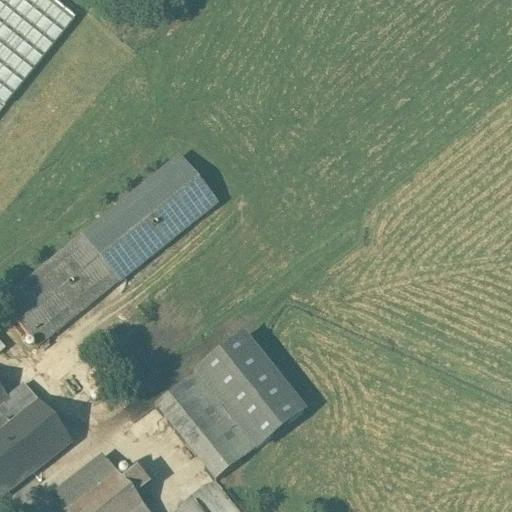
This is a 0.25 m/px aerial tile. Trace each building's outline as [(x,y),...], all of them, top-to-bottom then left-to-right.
[(0,0),(0,22),(17,0),(0,0)] [(44,0),(29,0),(0,36),(0,119),(76,25),(44,0)] [(82,241),(6,303),(3,300),(0,302),(3,306),(1,307),(38,353),(47,345),(49,348),(51,346),(49,344),(119,287),(111,277),(115,274),(112,271),(109,274),(93,254),(96,251),(94,248),(90,251),(82,241)] [(304,415),(244,340),(197,378),(257,453),(304,415)] [(256,454),(195,379),(156,410),(216,486),(256,454)] [(8,402),(0,408),(0,438),(39,408),(24,389),(7,402),(8,402)] [(0,503),(71,448),(39,408),(0,438),(0,503)] [(103,460),(52,501),(59,511),(144,511),(136,501),(103,460)] [(150,490),(137,473),(124,484),(136,501),(150,490)] [(201,511),(194,503),(182,511),(233,511),(221,496),(201,511)]
